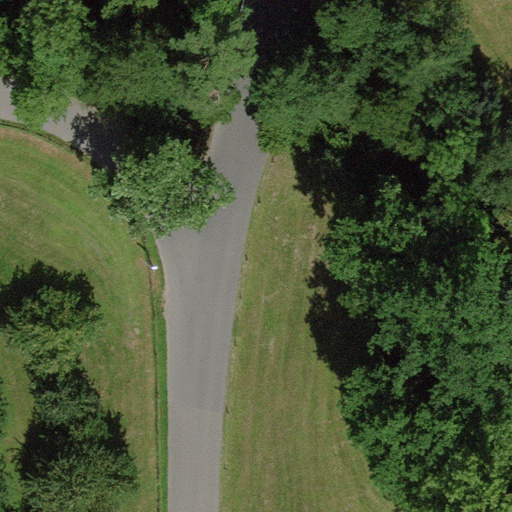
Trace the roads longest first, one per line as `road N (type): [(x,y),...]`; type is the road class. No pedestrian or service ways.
road 1 (unclassified): [(202,246),(199,511)]
road 2 (unclassified): [(0,109),(59,114),(137,154),(202,246)]
road 3 (unclassified): [(282,0),(202,246)]
